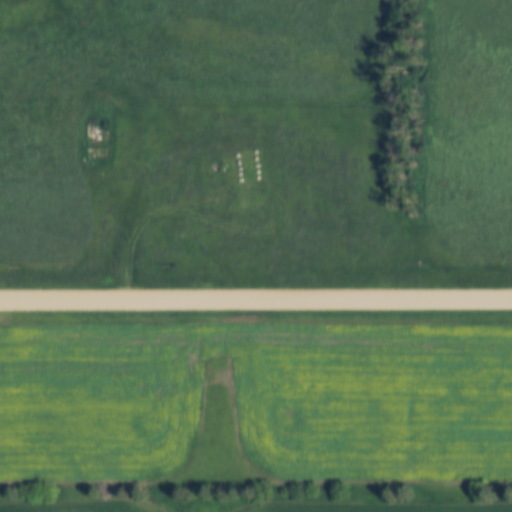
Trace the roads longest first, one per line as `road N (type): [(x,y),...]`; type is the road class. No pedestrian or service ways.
road 1 (tertiary): [(511,300),(0,301)]
road 2 (track): [(184,161),(174,232),(180,259),(264,273),(275,280),(280,301)]
